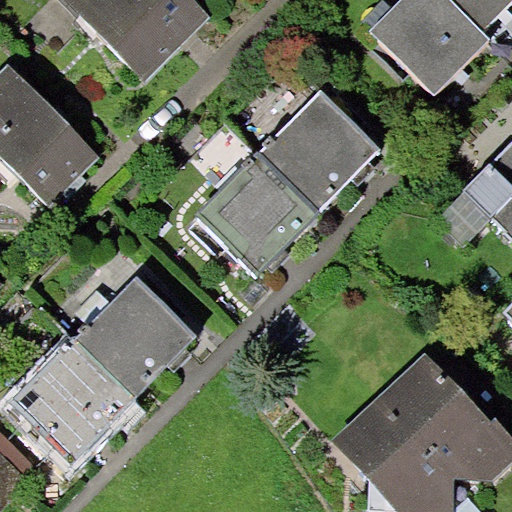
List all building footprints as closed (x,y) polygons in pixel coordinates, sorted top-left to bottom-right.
[(204,4),(199,0),(89,0),(93,4),(84,13),(146,76),(178,45),(170,37),(204,4)] [(502,41),(493,32),(461,0),(416,0),(381,35),(443,98),(502,41)] [(511,0),(461,0),(493,32),(511,13),(511,0)] [(100,151),(16,68),(0,83),(0,155),(48,203),(100,151)] [(325,217),(388,154),(330,97),(267,160),(325,217)] [(511,141),(466,186),(511,232),(511,141)] [(262,281),(325,217),(267,160),(204,224),(262,281)] [(140,402),(201,341),(140,280),(78,342),(140,402)] [(78,464),(140,402),(78,342),(17,403),(78,464)] [(500,425),(437,359),(412,380),(395,377),(395,396),(390,400),(464,481),(493,483),(492,463),(500,456),(500,425)] [(390,400),(341,445),(376,482),(373,511),(402,511),(401,511),(433,511),(464,481),(390,400)]
